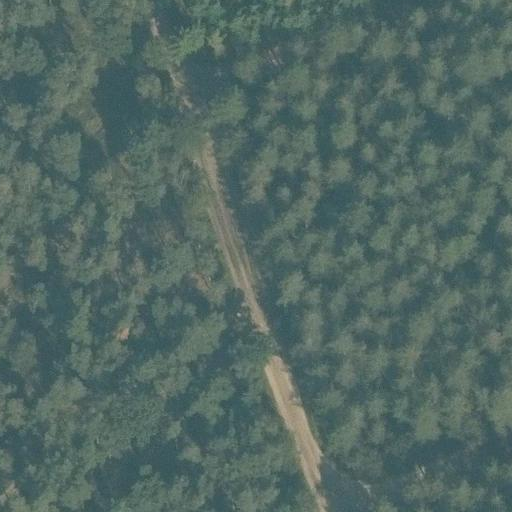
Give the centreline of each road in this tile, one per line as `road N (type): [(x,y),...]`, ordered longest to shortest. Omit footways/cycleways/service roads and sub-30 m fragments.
road 1 (track): [(319,511),(150,0)]
road 2 (track): [(179,88),(473,0)]
road 3 (track): [(511,443),(317,504)]
